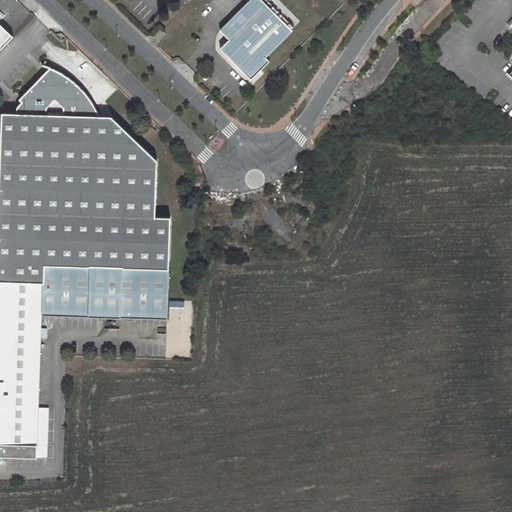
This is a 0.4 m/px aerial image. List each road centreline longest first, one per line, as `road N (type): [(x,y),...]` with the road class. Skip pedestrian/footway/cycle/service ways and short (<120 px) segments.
road 1 (unclassified): [(44,0),(221,170),(251,153)]
road 2 (unclassified): [(251,153),(91,0)]
road 3 (unclassified): [(251,153),(297,135),(391,0)]
road 4 (unknown): [(503,0),(464,46),(467,58),(511,94)]
